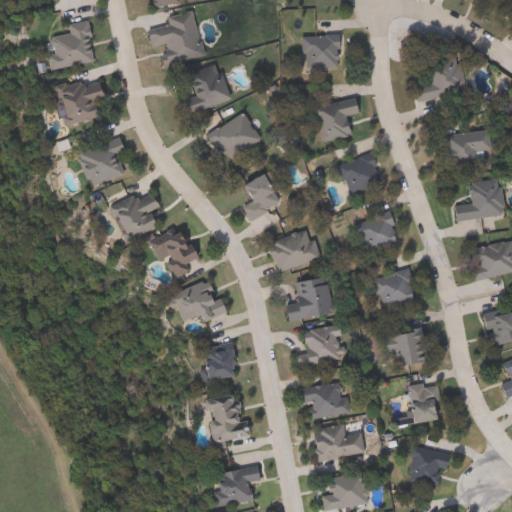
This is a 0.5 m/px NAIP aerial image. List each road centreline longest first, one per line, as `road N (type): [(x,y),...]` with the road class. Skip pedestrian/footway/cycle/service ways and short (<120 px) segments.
road 1 (residential): [(511,460),(478,428),(461,382),(442,279),(395,165),(382,110),(373,8),(426,10),(511,63)]
road 2 (residential): [(289,511),(241,267),(162,171),(130,104),(109,0)]
